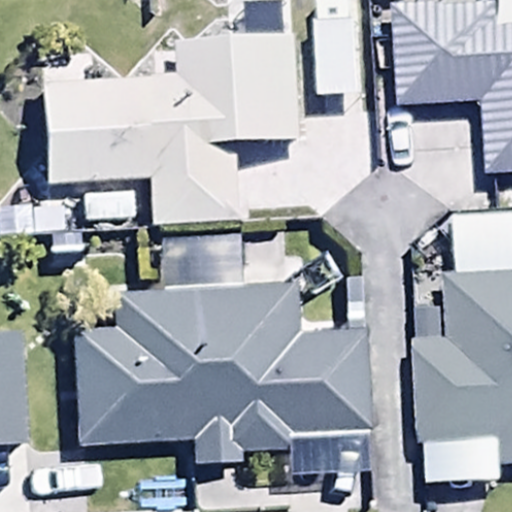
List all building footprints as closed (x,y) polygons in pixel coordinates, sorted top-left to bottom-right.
[(360,0),(316,0),(319,50),(363,48),(360,0)] [(489,186),(511,184),(511,22),(502,23),(502,14),(395,18),(399,118),(486,115),(489,186)] [(303,156),(302,109),(332,109),(330,58),(300,59),(300,50),(181,53),(182,91),(86,93),(86,63),(39,64),(42,197),(149,193),(150,236),(244,233),(242,157),(303,156)] [(414,353),(419,454),(498,455),(498,476),(511,475),(511,284),(447,288),(450,351),(414,353)] [(295,345),(293,297),(116,303),(117,340),(73,341),(77,461),(192,457),(192,479),(240,477),(240,463),(289,461),(289,448),(365,445),(361,342),(295,345)]
